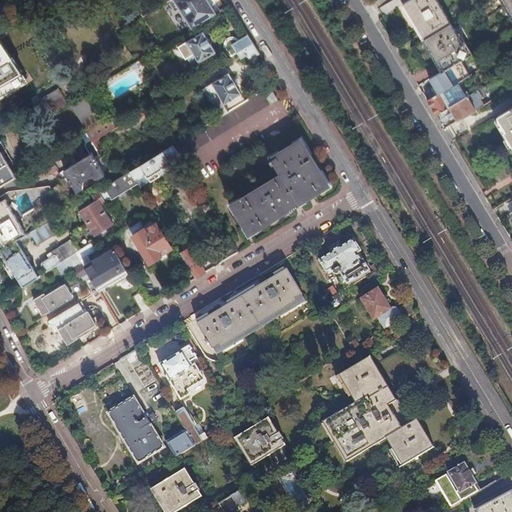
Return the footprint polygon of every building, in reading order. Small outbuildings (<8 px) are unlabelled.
[(172,0),(178,9),(180,8),(180,7),(182,6),(178,0),(172,0)] [(180,7),(180,8),(187,19),(189,21),(191,20),(195,26),(216,13),(207,0),(178,0),(182,6),(180,7)] [(435,0),(409,0),(404,4),(424,38),(450,23),(435,0)] [(511,0),(502,0),(511,15),(511,0)] [(189,21),(187,19),(185,20),(191,28),(195,26),(191,20),(189,21)] [(450,23),(424,38),(444,70),(445,70),(469,55),(450,23)] [(203,31),(187,41),(181,44),(186,53),(192,49),(194,53),(190,56),(188,57),(193,65),(216,51),(203,31)] [(254,43),(248,34),(232,44),(238,53),(254,43)] [(254,43),(238,53),(241,59),(247,55),(249,59),(260,53),(254,43)] [(34,95),(0,44),(0,99),(8,112),(34,95)] [(444,70),(429,79),(438,94),(458,82),(461,80),(458,73),(450,78),(445,70),(444,70)] [(216,89),(225,103),(241,93),(229,73),(206,86),(208,89),(211,93),(216,89)] [(458,82),(438,94),(428,100),(436,114),(450,106),(467,95),(470,94),(467,90),(464,92),(458,82)] [(229,111),(220,116),(173,145),(181,157),(277,99),(270,86),(246,101),(229,111)] [(59,88),(45,97),(54,113),(69,105),(68,104),(59,88)] [(229,111),(225,103),(216,89),(211,93),(208,89),(204,91),(220,116),(229,111)] [(470,94),(467,95),(472,103),(477,100),(473,92),(470,94)] [(84,94),(72,102),(87,127),(100,119),(84,94)] [(467,95),(450,106),(458,120),(483,105),(479,99),(477,100),(472,103),(467,95)] [(511,108),(497,117),(506,131),(503,132),(511,146),(511,108)] [(62,176),(73,194),(83,187),(84,183),(83,182),(87,178),(94,174),(95,176),(99,178),(105,174),(95,157),(101,154),(93,142),(99,138),(120,125),(114,115),(82,135),(86,141),(85,145),(91,153),(60,172),(62,176)] [(103,145),(99,138),(93,142),(101,154),(107,149),(104,144),(103,145)] [(232,204),(249,233),(330,184),(302,138),(272,156),(273,158),(271,160),(273,164),(275,162),(282,173),(263,185),(232,204)] [(0,186),(19,175),(17,171),(19,170),(15,162),(13,164),(11,160),(8,162),(2,151),(7,149),(1,140),(0,140),(0,186)] [(158,171),(171,163),(174,167),(183,161),(181,157),(173,145),(131,170),(139,182),(142,187),(160,175),(158,171)] [(62,176),(60,172),(58,169),(59,168),(57,165),(56,165),(47,171),(60,177),(62,176)] [(139,182),(131,170),(117,179),(99,190),(102,194),(108,190),(113,198),(139,182)] [(102,204),(106,201),(102,194),(99,190),(94,194),(97,199),(92,202),(89,197),(79,203),(76,204),(95,235),(114,223),(102,204)] [(17,241),(27,235),(6,199),(0,202),(0,241),(4,248),(17,241)] [(141,221),(130,229),(150,262),(161,255),(161,254),(172,247),(157,223),(156,223),(154,219),(144,225),(141,221)] [(51,220),(31,232),(38,244),(58,232),(51,220)] [(347,283),(349,282),(350,285),(370,273),(368,271),(370,270),(364,260),(362,261),(357,253),(361,250),(354,238),(341,246),(341,245),(331,251),(332,252),(319,259),(328,274),(333,271),(334,273),(337,274),(341,272),(347,283)] [(77,252),(79,251),(72,239),(53,251),(55,254),(42,262),(42,264),(46,271),(77,252)] [(100,247),(95,240),(79,251),(77,252),(84,263),(90,259),(88,255),(100,247)] [(4,248),(2,250),(24,286),(39,276),(17,241),(4,248)] [(182,252),(197,277),(207,271),(204,266),(207,264),(194,244),(182,252)] [(129,272),(114,246),(108,249),(110,251),(85,266),(99,289),(118,278),(129,272)] [(82,265),(75,270),(79,276),(86,272),(82,265)] [(299,301),(297,298),(304,294),(288,269),(198,324),(214,349),(221,345),(223,348),(299,301)] [(33,297),(44,316),(74,297),(65,282),(46,294),(43,291),(33,297)] [(375,319),(377,317),(385,330),(417,310),(411,301),(398,309),(398,308),(396,308),(395,307),(393,307),(392,307),(391,308),(378,288),(362,298),(375,319)] [(142,310),(147,307),(140,292),(135,295),(142,310)] [(339,292),(325,301),(333,314),(347,305),(339,292)] [(89,311),(59,329),(67,344),(78,338),(76,334),(96,323),(89,311)] [(195,354),(192,349),(189,345),(182,350),(183,350),(160,364),(181,400),(182,399),(188,400),(189,400),(190,395),(191,394),(189,389),(207,378),(199,366),(201,365),(197,358),(195,354)] [(138,348),(126,355),(145,386),(145,387),(157,380),(156,379),(138,348)] [(403,466),(434,447),(417,419),(411,423),(371,356),(340,375),(357,404),(327,422),(351,461),(387,439),(403,466)] [(151,424),(157,421),(153,414),(147,418),(134,397),(109,413),(115,423),(115,424),(122,435),(133,452),(132,452),(139,463),(165,447),(151,424)] [(184,407),(176,412),(187,430),(196,445),(203,441),(191,422),(193,421),(184,407)] [(256,464),(288,445),(271,417),(239,436),(256,464)] [(187,430),(168,442),(176,457),(196,445),(187,430)] [(305,481),(312,492),(316,490),(296,457),(292,460),(305,481)] [(447,483),(453,480),(465,500),(481,490),(477,484),(465,463),(443,476),(447,483)] [(170,511),(176,511),(203,496),(186,468),(155,487),(170,511)] [(254,498),(247,487),(220,504),(225,511),(235,511),(241,509),(239,506),(254,498)] [(511,511),(511,491),(511,490),(475,509),(476,511),(511,511)] [(392,494),(388,496),(392,503),(396,500),(392,494)]
